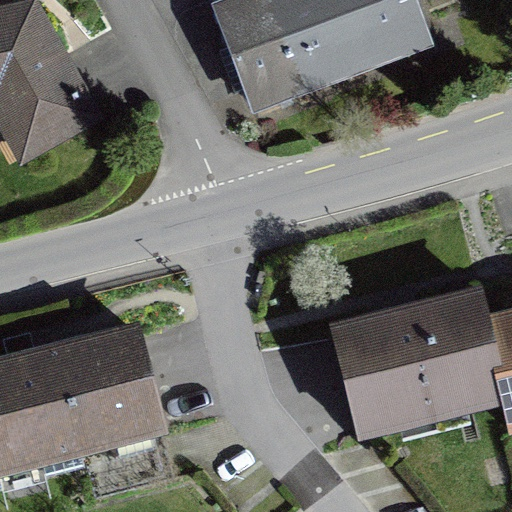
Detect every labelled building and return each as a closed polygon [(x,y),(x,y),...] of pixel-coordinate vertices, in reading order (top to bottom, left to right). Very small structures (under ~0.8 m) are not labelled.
[(261,121),(443,53),(423,0),(249,0),(220,11),(261,121)] [(0,124),(26,175),(113,130),(42,3),(0,12),(0,124)] [(363,450),(511,413),(488,319),(483,299),(334,336),(363,450)] [(511,313),(488,319),(511,413),(511,416),(511,313)] [(0,368),(0,490),(173,446),(144,332),(0,368)]
